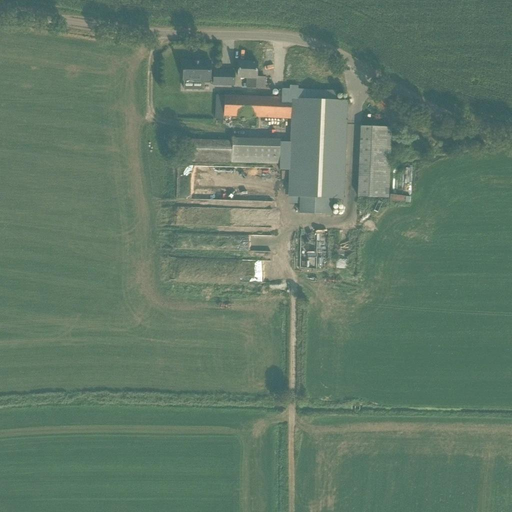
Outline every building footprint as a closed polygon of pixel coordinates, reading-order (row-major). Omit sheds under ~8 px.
[(183,62),(183,80),(184,80),(184,89),(202,89),(202,80),(213,81),(213,85),(234,85),(234,72),(213,71),(213,73),(210,73),(211,62),(183,62)] [(255,89),(264,90),(265,78),(256,77),(256,63),(238,63),(238,78),(247,78),(247,88),(255,88),(255,89)] [(281,163),(279,163),(279,170),(289,171),(287,197),(298,198),(297,214),(329,215),(330,199),(341,200),(346,101),(344,101),(224,96),(224,106),(224,115),(224,116),(289,119),(291,119),(290,143),(282,143),(281,163)] [(361,126),(358,197),(389,198),(391,127),(361,126)] [(229,163),(277,164),(278,163),(279,163),(281,163),(282,143),(278,143),(278,140),(230,138),(230,141),(229,163)] [(348,268),(347,250),(336,250),(337,268),(348,268)]
